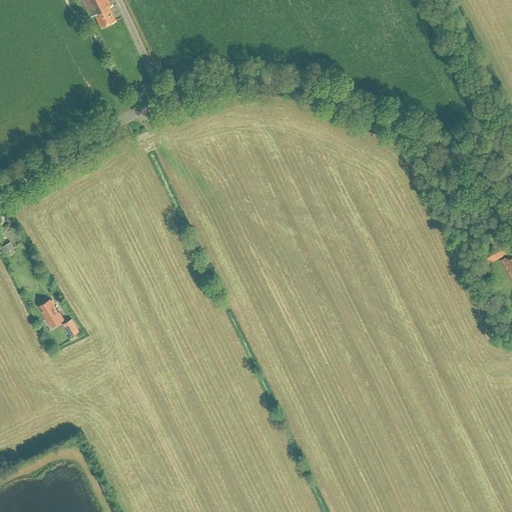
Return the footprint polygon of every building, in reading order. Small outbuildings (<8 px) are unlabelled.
[(108,0),(82,0),(90,16),(95,14),(102,27),(116,20),(110,7),(112,6),(108,0)] [(15,251),(10,242),(1,247),(6,256),(15,251)] [(481,258),(485,266),(496,260),(492,252),(481,258)] [(511,252),(501,259),(511,277),(511,252)] [(51,300),(40,306),(52,326),(64,319),(59,312),(58,312),(51,300)] [(63,325),(70,337),(78,332),(71,320),(63,325)]
